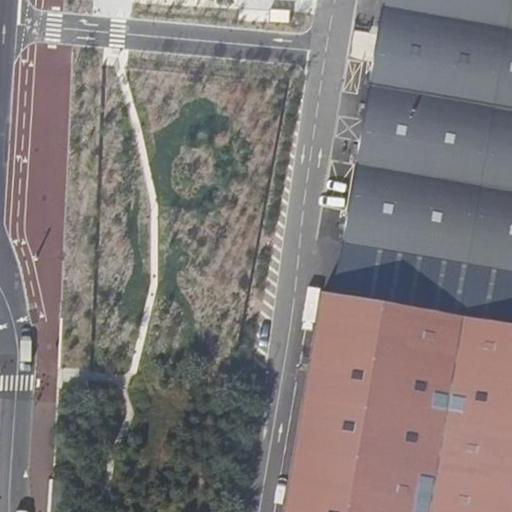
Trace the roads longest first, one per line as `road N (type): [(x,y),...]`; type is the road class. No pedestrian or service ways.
road 1 (unclassified): [(325,49),(3,19)]
road 2 (residential): [(7,511),(15,333),(0,275)]
